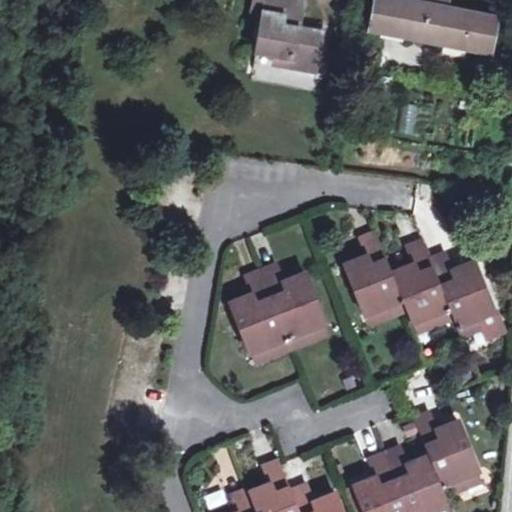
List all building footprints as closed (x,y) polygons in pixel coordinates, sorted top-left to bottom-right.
[(265,15),(267,0),(255,0),(254,13),(265,15)] [(296,58),(318,61),(323,34),(284,26),(286,18),(302,21),(305,0),(267,0),(265,15),(259,51),(278,54),(276,63),(294,66),(296,58)] [(447,0),(429,0),(429,4),(406,0),(377,0),(372,29),(489,52),(495,17),(446,7),(447,0)] [(316,70),(318,61),(296,58),(294,66),(316,70)] [(400,104),(395,134),(410,136),(414,106),(400,104)] [(480,318),(496,311),(477,262),(455,272),(449,257),(433,263),(425,243),(409,249),(415,264),(393,273),(378,234),(363,241),(369,256),(346,265),(367,315),(381,309),(385,318),(407,309),(412,322),(428,315),(432,326),(454,317),(462,336),(484,327),(480,318)] [(312,329),(327,323),(308,274),(287,282),(281,268),(263,274),(248,280),(255,295),(231,304),(251,353),(267,347),(271,356),(293,348),(316,338),(312,329)] [(370,324),(385,318),(381,309),(367,315),(370,324)] [(497,310),(496,311),(480,318),(484,327),(488,339),(505,332),(497,310)] [(416,333),(432,326),(428,315),(412,322),(416,333)] [(330,332),(327,323),(312,329),(316,338),(330,332)] [(255,363),(271,356),(267,347),(251,353),(255,363)] [(465,475),(479,469),(460,421),(439,429),(433,414),(416,421),(430,455),(409,464),(403,450),(372,462),(378,477),(356,486),(365,511),(434,511),(449,505),(446,495),(469,486),(465,475)] [(344,511),(337,493),(315,502),(310,488),(294,494),(282,463),(265,469),(271,483),(250,492),(233,498),(238,511),(344,511)] [(483,480),(479,469),(465,475),(469,486),(483,480)]
